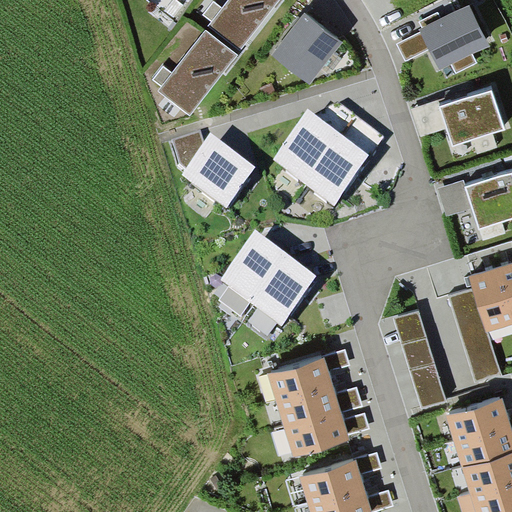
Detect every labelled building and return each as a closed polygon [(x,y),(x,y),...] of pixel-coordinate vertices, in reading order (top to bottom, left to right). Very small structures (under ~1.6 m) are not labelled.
[(223,7),(214,0),(202,15),(211,22),(223,7)] [(228,0),(223,7),(211,22),(208,25),(239,51),(280,0),(228,0)] [(490,45),(470,5),(442,18),(422,28),(419,29),(421,31),(429,49),(440,70),(451,64),(473,54),(490,45)] [(343,40),(304,10),(271,53),(310,83),(343,40)] [(422,28),(442,18),(438,12),(419,21),(422,28)] [(238,55),(206,30),(172,73),(162,87),(158,91),(190,116),(238,55)] [(405,61),(429,49),(421,31),(397,43),(405,61)] [(477,63),(473,54),(451,64),(456,73),(477,63)] [(162,87),(172,73),(163,66),(152,79),(162,87)] [(275,91),(271,82),(260,86),(264,96),(275,91)] [(441,105),(439,106),(446,128),(452,146),(505,129),(492,90),(441,105)] [(421,136),(446,128),(439,106),(441,105),(439,99),(411,109),(421,136)] [(340,132),(307,109),(273,159),(303,182),(340,132)] [(205,140),(201,129),(172,139),(179,163),(186,167),(205,140)] [(257,166),(210,132),(205,140),(186,167),(180,174),(227,208),(257,166)] [(370,154),(340,132),(303,182),(334,205),(370,154)] [(511,219),(511,172),(466,186),(465,187),(472,208),(479,230),(511,219)] [(466,186),(464,179),(437,188),(447,216),(472,208),(465,187),(466,186)] [(288,253),(256,229),(222,279),(251,303),(288,253)] [(316,276),(288,253),(251,303),(281,326),(316,276)] [(511,262),(499,267),(511,311),(511,262)] [(487,332),(511,323),(511,311),(499,267),(470,276),(473,288),(487,332)] [(487,332),(473,288),(449,295),(475,382),(499,374),(487,332)] [(428,337),(419,311),(394,318),(402,344),(428,337)] [(410,370),(436,364),(428,337),(402,344),(410,370)] [(322,355),(322,357),(324,356),(329,371),(351,364),(346,347),(322,355)] [(267,373),(275,400),(332,383),(329,371),(324,356),(322,357),(267,373)] [(448,400),(436,364),(410,370),(422,408),(448,400)] [(335,393),(332,383),(275,400),(284,429),(342,413),(335,393)] [(364,406),(357,385),(335,393),(342,413),(364,406)] [(502,399),(447,415),(455,442),(510,426),(502,399)] [(370,428),(365,412),(344,419),(349,435),(370,428)] [(344,419),(342,413),(284,429),(292,457),(350,440),(349,435),(344,419)] [(511,451),(511,430),(510,426),(455,442),(463,468),(511,451)] [(511,482),(511,451),(463,468),(471,493),(511,482)] [(355,459),(355,461),(357,461),(360,474),(382,468),(377,452),(355,459)] [(300,478),(308,505),(364,488),(360,474),(357,461),(355,461),(300,478)] [(457,497),(461,511),(511,511),(511,482),(471,493),(457,497)] [(367,495),(364,488),(308,505),(310,511),(371,511),(372,511),(367,495)] [(367,495),(372,511),(394,505),(389,489),(367,495)]
